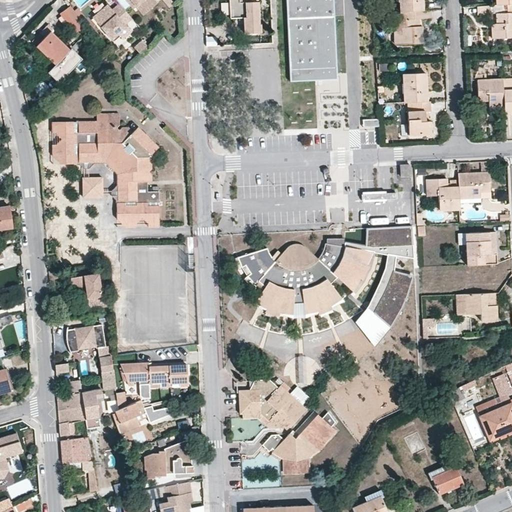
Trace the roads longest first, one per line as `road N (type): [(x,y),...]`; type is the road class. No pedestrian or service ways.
road 1 (residential): [(46,402),(26,154),(0,50)]
road 2 (residential): [(217,511),(202,165)]
road 3 (residential): [(202,165),(456,152)]
road 4 (residential): [(195,0),(202,165)]
road 5 (residential): [(452,0),(456,152)]
